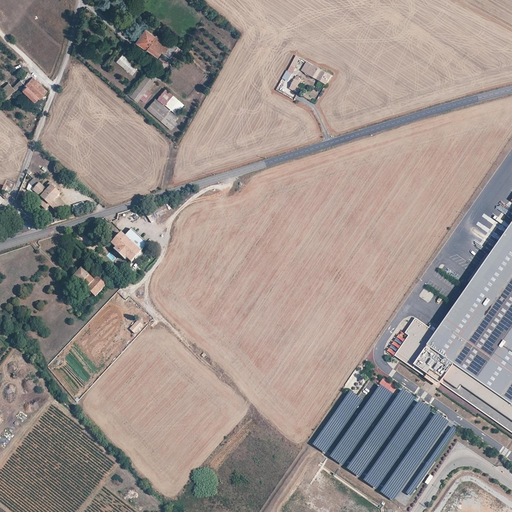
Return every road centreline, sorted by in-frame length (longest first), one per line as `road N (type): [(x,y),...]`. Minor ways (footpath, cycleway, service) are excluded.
road 1 (tertiary): [(511,90),(37,233)]
road 2 (residential): [(78,0),(10,202)]
road 3 (unclassified): [(418,511),(458,460),(511,484)]
